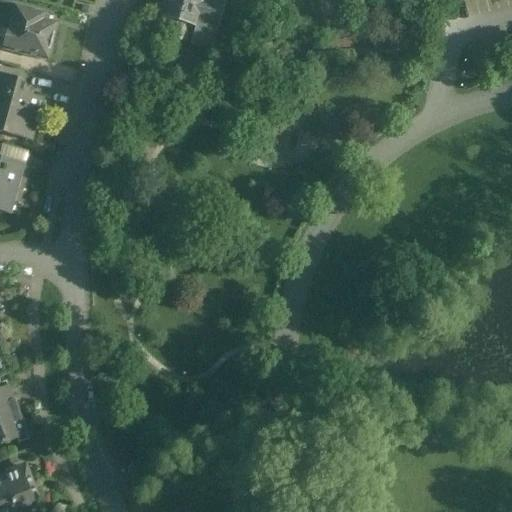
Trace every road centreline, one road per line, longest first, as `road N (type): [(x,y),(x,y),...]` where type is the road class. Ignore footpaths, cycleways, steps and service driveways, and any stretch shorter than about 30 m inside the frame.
road 1 (unclassified): [(511,95),(436,116),(393,143),(326,215),(304,259),(285,343),(305,511)]
road 2 (residential): [(70,257),(118,0)]
road 3 (residential): [(112,511),(82,408),(70,257)]
